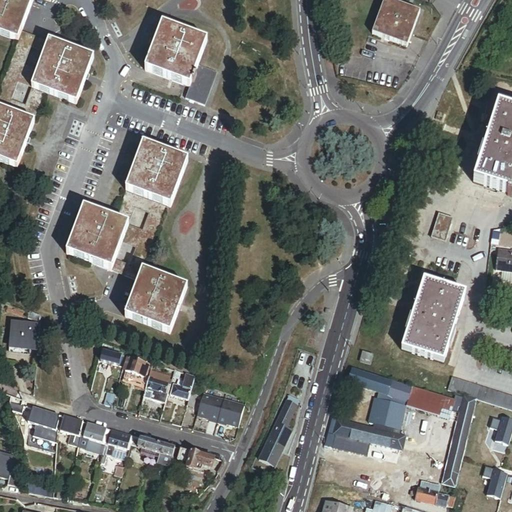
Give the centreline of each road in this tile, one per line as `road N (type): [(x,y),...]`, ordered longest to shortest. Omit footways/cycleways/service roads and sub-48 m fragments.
road 1 (residential): [(240,457),(103,415),(76,388),(49,247),(106,101)]
road 2 (tertiary): [(291,511),(353,281)]
road 3 (residential): [(353,281),(316,288),(294,319),(240,457)]
road 4 (residential): [(106,101),(269,159),(303,160)]
road 5 (residential): [(511,341),(473,329),(482,215),(511,204)]
road 6 (tertiary): [(379,140),(426,91),(477,0)]
road 7 (tertiary): [(328,119),(307,0)]
